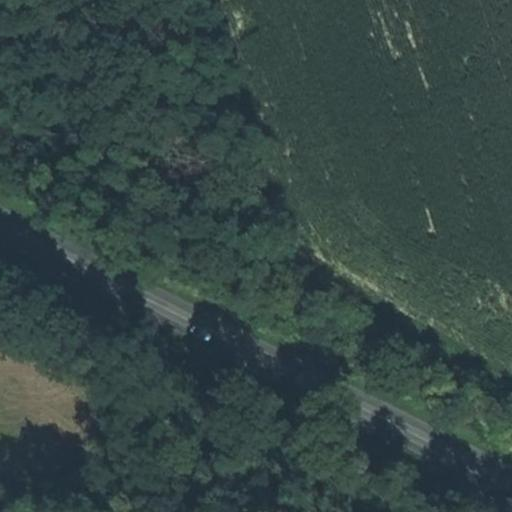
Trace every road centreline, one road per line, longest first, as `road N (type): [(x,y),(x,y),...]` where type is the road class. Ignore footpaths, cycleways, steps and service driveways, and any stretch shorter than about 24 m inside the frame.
road 1 (secondary): [(511,480),(0,225)]
road 2 (track): [(177,0),(294,283),(511,397)]
